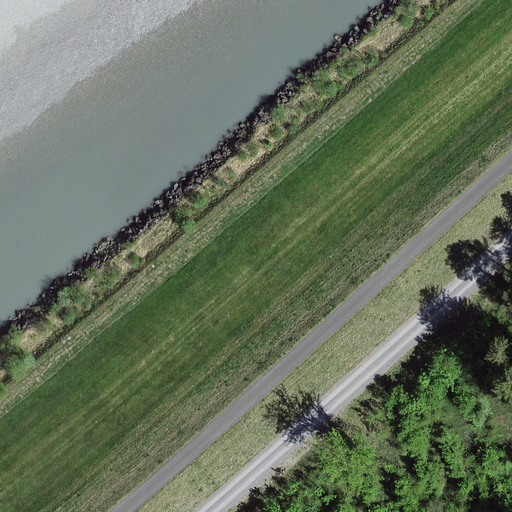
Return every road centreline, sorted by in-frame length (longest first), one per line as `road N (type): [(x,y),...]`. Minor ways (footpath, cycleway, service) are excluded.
road 1 (track): [(511,162),(124,511)]
road 2 (track): [(222,511),(511,247)]
